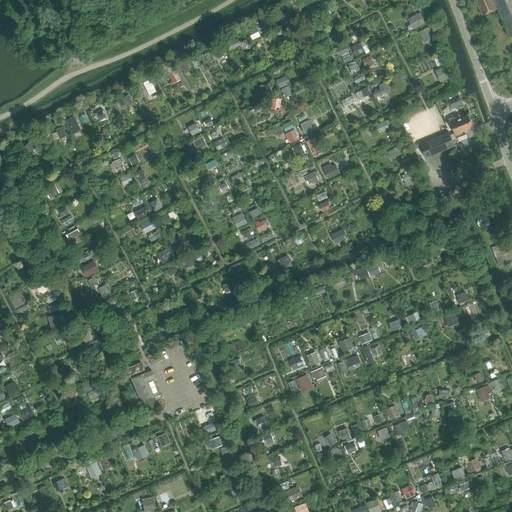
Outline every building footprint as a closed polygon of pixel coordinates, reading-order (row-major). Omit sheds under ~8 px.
[(511,0),(476,0),(483,15),(498,8),(510,36),(511,35),(511,0)] [(287,24),(280,11),(268,18),(275,30),(287,24)] [(408,18),(414,29),(428,22),(422,11),(408,18)] [(429,27),(419,33),(423,40),(433,34),(429,27)] [(352,48),(356,57),(369,50),(364,41),(352,48)] [(345,45),(336,49),(343,62),(352,57),(345,45)] [(370,55),(361,60),(366,68),(375,63),(370,55)] [(193,56),(181,62),(187,74),(199,68),(193,56)] [(444,67),(435,71),(441,82),(449,78),(444,67)] [(287,75),(276,80),(280,88),(290,83),(287,75)] [(271,81),(260,87),(264,94),(273,90),(271,87),(274,86),(271,81)] [(140,85),(134,89),(139,100),(146,96),(140,85)] [(369,85),(354,92),(358,100),(373,93),(369,85)] [(458,93),(446,98),(447,100),(449,99),(453,108),(463,104),(459,95),(458,93)] [(127,94),(116,101),(122,111),(133,105),(127,94)] [(282,99),(273,98),(271,109),(281,110),(282,99)] [(471,119),(469,114),(461,118),(460,115),(449,119),(456,135),(463,132),(462,131),(474,126),(473,125),(474,124),(472,119),(471,119)] [(309,120),(301,124),(306,134),(314,130),(309,120)] [(291,122),(282,126),(284,132),(293,128),(291,122)] [(188,126),(192,135),(199,132),(196,123),(188,126)] [(295,131),(285,135),(290,144),(299,139),(295,131)] [(450,132),(421,144),(426,157),(455,145),(450,132)] [(193,141),(198,150),(207,146),(202,136),(193,141)] [(317,136),(306,141),(313,155),(323,150),(317,136)] [(222,138),(213,142),(218,152),(227,147),(222,138)] [(457,150),(461,159),(476,153),(474,149),(467,151),(465,147),(459,150),(457,150)] [(137,156),(129,159),(132,167),(140,163),(137,156)] [(120,158),(111,163),(116,172),(125,167),(120,158)] [(142,169),(135,172),(141,183),(148,180),(142,169)] [(316,172),(305,177),(310,188),(321,182),(316,172)] [(129,173),(120,178),(124,186),(133,182),(129,173)] [(135,186),(125,190),(128,196),(137,192),(135,186)] [(231,194),(226,197),(230,204),(235,201),(231,194)] [(141,197),(132,202),(135,207),(144,202),(141,197)] [(237,206),(232,209),(235,216),(241,213),(237,206)] [(250,212),(253,218),(262,214),(259,208),(250,212)] [(168,213),(158,218),(162,227),(173,222),(168,213)] [(242,214),(235,218),(239,227),(247,223),(242,214)] [(151,219),(141,224),(146,234),(156,228),(151,219)] [(265,220),(255,226),(259,233),(269,227),(265,220)] [(249,227),(242,231),(246,238),(252,234),(249,227)] [(271,232),(260,237),(264,244),(274,238),(271,232)] [(245,245),(248,252),(259,247),(255,240),(245,245)] [(179,243),(171,247),(177,257),(185,253),(179,243)] [(167,249),(158,253),(163,264),(172,259),(167,249)] [(82,267),(87,277),(99,270),(94,260),(82,267)] [(105,284),(98,288),(102,297),(110,293),(105,284)] [(48,316),(51,328),(62,325),(60,314),(48,316)] [(388,322),(391,332),(403,328),(400,319),(388,322)] [(370,332),(358,336),(361,344),(372,340),(370,332)] [(291,344),(285,346),(288,355),(295,353),(291,344)] [(326,349),(319,351),(324,362),(331,360),(326,349)] [(316,353),(307,356),(311,366),(320,363),(316,353)] [(127,377),(144,370),(141,362),(124,369),(127,377)] [(322,368),(313,371),(316,381),(326,377),(322,368)] [(148,397),(154,395),(148,381),(155,378),(152,370),(132,379),(141,400),(143,400),(147,410),(156,406),(153,399),(150,400),(148,397)] [(312,387),(306,375),(296,379),(301,392),(312,387)] [(490,382),(494,391),(507,386),(502,376),(490,382)] [(476,388),(481,399),(489,396),(489,394),(491,393),(487,384),(476,388)] [(440,390),(440,399),(450,399),(450,390),(440,390)] [(421,398),(425,408),(436,404),(433,394),(421,398)] [(447,404),(449,411),(455,409),(453,402),(447,404)] [(396,405),(385,410),(390,421),(400,417),(396,405)] [(7,419),(11,428),(20,424),(16,415),(7,419)] [(256,420),(259,428),(267,425),(263,417),(256,420)] [(394,425),(397,433),(409,427),(406,420),(394,425)] [(386,428),(377,432),(381,441),(390,437),(386,428)] [(262,435),(265,444),(273,441),(270,432),(262,435)] [(331,433),(325,437),(331,447),(337,444),(331,433)] [(354,441),(345,445),(348,452),(357,448),(354,441)] [(270,457),(271,466),(285,464),(284,455),(270,457)] [(477,460),(466,464),(470,473),(480,469),(477,460)] [(96,461),(85,466),(92,480),(103,475),(96,461)] [(462,470),(452,474),(455,481),(465,477),(462,470)] [(411,484),(402,488),(407,499),(416,495),(411,484)] [(47,486),(39,489),(43,498),(50,496),(47,486)] [(294,487),(286,491),(291,502),(299,498),(294,487)] [(425,499),(429,507),(435,505),(431,496),(425,499)] [(367,503),(370,511),(376,511),(381,510),(376,499),(367,503)] [(415,501),(411,510),(416,511),(418,511),(422,504),(415,501)]
